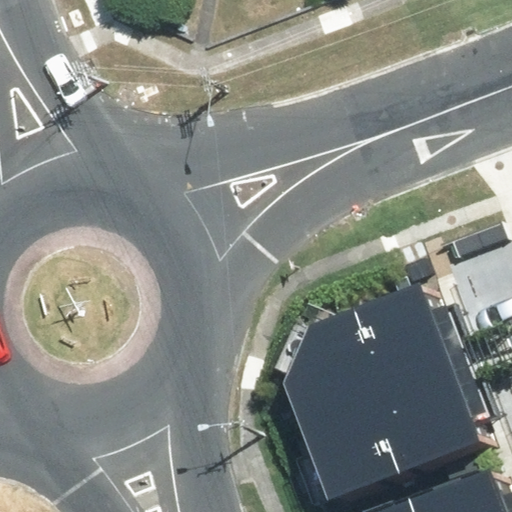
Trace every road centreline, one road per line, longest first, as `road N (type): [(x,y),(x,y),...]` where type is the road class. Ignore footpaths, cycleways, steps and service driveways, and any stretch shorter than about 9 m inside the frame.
road 1 (residential): [(354,148),(246,229),(218,272),(200,323)]
road 2 (residential): [(128,198),(354,148)]
road 3 (secondary): [(0,27),(73,156),(117,195)]
road 4 (secondary): [(128,198),(165,222),(190,258),(200,323)]
road 5 (secondary): [(180,372),(164,429),(178,511)]
road 6 (residential): [(354,148),(474,102)]
road 7 (secondary): [(0,229),(47,197),(117,195)]
road 8 (secondary): [(180,372),(131,412),(68,420)]
